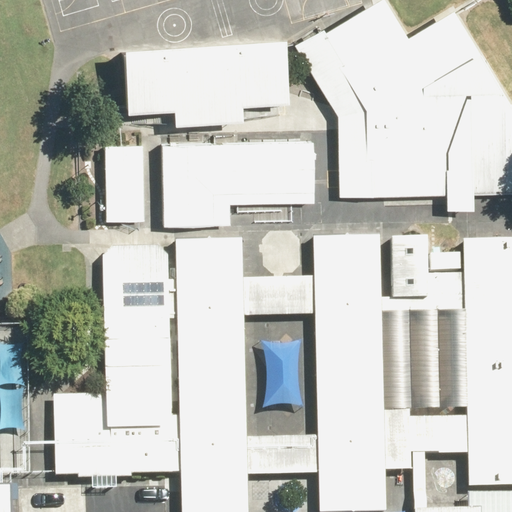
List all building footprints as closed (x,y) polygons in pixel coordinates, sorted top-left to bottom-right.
[(375,0),(372,0),(290,47),(341,115),(341,198),(465,198),(511,194),(511,107),(458,9),(403,48),(375,0)] [(284,38),(106,45),(108,104),(287,97),(284,38)] [(311,125),(169,131),(173,224),(315,217),(311,125)] [(149,141),(102,143),(105,228),(152,226),(149,141)] [(511,211),(315,217),(323,505),(429,502),(511,499),(511,211)] [(252,511),(241,246),(174,249),(183,467),(184,511),(252,511)] [(56,473),(183,467),(174,249),(98,253),(105,390),(52,392),(56,473)] [(28,511),(29,488),(0,488),(0,511),(28,511)] [(511,511),(511,499),(429,502),(429,511),(511,511)]
